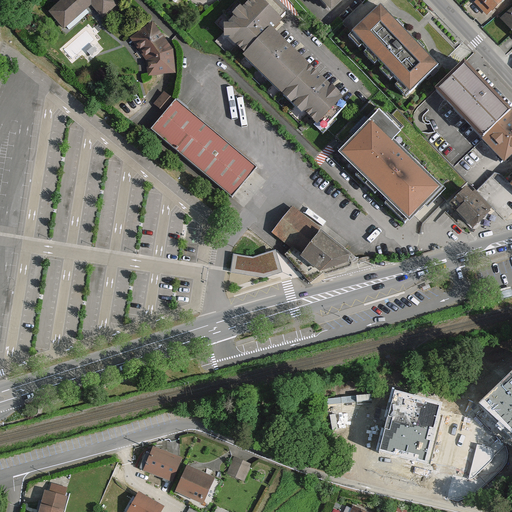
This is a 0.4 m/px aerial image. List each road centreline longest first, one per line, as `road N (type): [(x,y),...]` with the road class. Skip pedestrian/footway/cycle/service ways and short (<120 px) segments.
road 1 (primary): [(41,384),(511,241)]
road 2 (residential): [(14,474),(187,426),(292,464),(475,511)]
